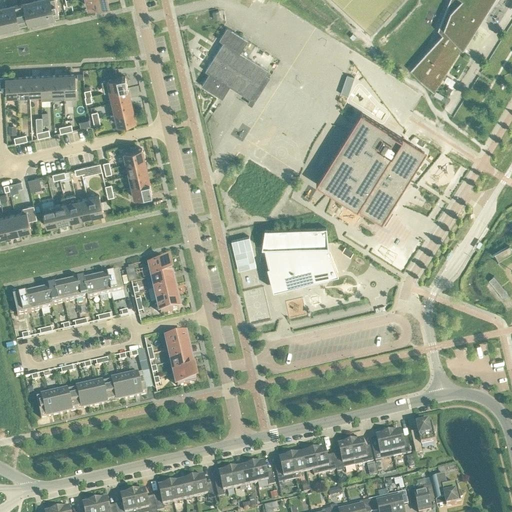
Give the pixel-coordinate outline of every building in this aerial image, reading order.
[(42,0),(33,0),(31,1),(35,20),(47,17),(42,0)] [(55,0),(42,0),(47,17),(59,14),(55,0)] [(448,0),(437,29),(442,33),(410,69),(433,91),(489,0),(448,0)] [(31,1),(19,3),(23,22),(35,20),(31,1)] [(19,3),(7,6),(12,25),(23,22),(19,3)] [(7,6),(0,7),(0,27),(12,25),(7,6)] [(265,74),(268,70),(240,52),(247,39),(227,26),(219,39),(221,40),(223,41),(205,70),(209,72),(201,84),(218,95),(222,98),(229,85),(250,98),(247,102),(251,105),(269,76),(265,74)] [(347,72),(341,90),(348,93),(355,74),(347,72)] [(63,74),(64,92),(64,98),(76,98),(75,73),(63,74)] [(63,74),(51,75),(52,93),(64,92),(63,74)] [(40,75),(29,76),(30,94),(41,93),(40,75)] [(51,75),(40,75),(41,93),(52,93),(51,75)] [(104,92),(110,91),(127,87),(125,75),(101,80),(104,92)] [(18,95),(17,76),(5,77),(6,95),(18,95)] [(29,76),(17,76),(18,95),(30,94),(29,76)] [(110,91),(112,102),(130,98),(127,87),(110,91)] [(112,102),(115,113),(132,109),(130,98),(112,102)] [(132,109),(115,113),(117,124),(135,120),(132,109)] [(414,173),(416,166),(421,160),(424,152),(419,149),(414,144),(408,143),(407,142),(404,139),(402,137),(399,135),(361,111),(350,127),(316,183),(330,192),(381,224),(393,206),(399,196),(401,190),(406,185),(408,178),(414,173)] [(124,152),(126,163),(144,159),(141,148),(124,152)] [(249,158),(229,193),(268,215),(287,180),(249,158)] [(126,163),(129,174),(147,170),(144,159),(126,163)] [(129,174),(132,185),(149,181),(147,170),(129,174)] [(149,181),(132,185),(134,197),(152,193),(149,181)] [(99,194),(87,197),(91,215),(103,212),(102,209),(100,201),(99,194)] [(87,197),(76,200),(80,217),(91,215),(87,197)] [(108,199),(100,201),(102,209),(110,207),(108,199)] [(76,200),(65,202),(69,220),(80,217),(76,200)] [(65,202),(54,205),(58,222),(69,220),(65,202)] [(21,212),(15,214),(19,232),(31,229),(28,220),(37,218),(33,204),(23,207),(21,210),(21,212)] [(58,222),(54,205),(42,207),(46,225),(58,222)] [(15,214),(4,216),(8,234),(19,232),(15,214)] [(264,228),(262,247),(264,247),(268,265),(267,265),(273,288),(328,275),(338,272),(328,248),(326,227),(264,228)] [(256,265),(249,236),(231,240),(238,270),(256,265)] [(498,260),(496,261),(511,252),(511,250),(509,245),(510,244),(510,243),(492,254),(494,253),(498,260)] [(350,256),(353,251),(345,246),(342,251),(350,256)] [(149,268),(152,280),(171,276),(168,263),(149,268)] [(123,293),(119,274),(107,277),(111,296),(112,296),(113,302),(125,299),(123,293)] [(488,279),(487,278),(504,299),(504,298),(503,297),(508,293),(509,294),(502,286),(501,285),(493,275),(489,278),(488,279)] [(152,280),(155,292),(174,287),(171,276),(152,280)] [(107,277),(95,280),(99,299),(111,296),(107,277)] [(83,280),(71,283),(75,302),(87,299),(83,282),(84,282),(83,280)] [(95,280),(84,282),(83,282),(87,299),(87,301),(99,299),(95,280)] [(71,283),(60,286),(64,305),(75,302),(71,283)] [(47,289),(48,291),(52,307),(64,305),(60,286),(47,289)] [(176,299),(174,287),(155,292),(148,293),(151,305),(158,303),(176,299)] [(48,291),(36,293),(41,312),(53,309),(52,307),(48,291)] [(36,293),(25,296),(29,315),(41,312),(36,293)] [(29,315),(25,296),(13,299),(17,318),(29,315)] [(176,299),(158,303),(160,315),(179,311),(176,299)] [(166,340),(169,352),(188,348),(185,336),(166,340)] [(169,352),(172,364),(190,360),(188,348),(169,352)] [(146,363),(144,352),(137,353),(129,355),(130,360),(138,358),(139,365),(146,363)] [(172,364),(174,376),(193,371),(190,360),(172,364)] [(193,371),(174,376),(177,388),(196,384),(193,371)] [(152,388),(148,373),(142,374),(142,377),(145,390),(152,388)] [(142,377),(130,379),(135,398),(147,396),(145,390),(142,377)] [(130,379),(119,382),(123,401),(135,398),(130,379)] [(119,382),(107,385),(111,404),(123,401),(119,382)] [(107,385),(95,388),(100,406),(111,404),(107,385)] [(95,388),(84,390),(88,409),(100,406),(95,388)] [(84,390),(72,393),(76,412),(88,409),(84,390)] [(72,393),(60,396),(65,415),(76,412),(72,393)] [(60,396),(48,398),(53,417),(65,415),(60,396)] [(53,417),(48,398),(36,401),(41,420),(53,417)] [(420,447),(435,444),(433,436),(435,435),(435,430),(432,429),(430,424),(416,427),(419,441),(412,443),(415,456),(422,455),(420,447)] [(400,433),(387,435),(393,459),(411,455),(408,442),(402,444),(400,433)] [(393,459),(387,435),(375,438),(378,449),(372,451),(375,463),(393,459)] [(362,441),(350,444),(355,468),(373,463),(370,451),(364,452),(362,441)] [(333,460),(336,472),(337,474),(344,473),(344,470),(355,468),(350,444),(338,447),(340,458),(333,460)] [(323,451),(313,453),(318,476),(336,472),(333,460),(327,461),(324,450),(323,450),(323,451)] [(302,455),(301,455),(306,474),(311,473),(314,477),(318,476),(313,453),(302,456),(302,455)] [(301,456),(290,458),(296,481),(300,480),(300,475),(306,474),(301,455),(301,456)] [(296,481),(290,458),(280,461),(279,460),(279,461),(281,472),(275,473),(278,485),(296,481)] [(375,463),(368,465),(371,476),(378,475),(375,463)] [(263,465),(252,467),(256,485),(267,483),(268,488),(275,486),(272,474),(266,475),(264,464),(263,464),(263,465)] [(241,469),(245,488),(256,485),(252,467),(241,470),(241,469)] [(241,470),(230,472),(234,491),(245,488),(241,469),(241,470)] [(234,491),(230,472),(219,475),(219,474),(218,474),(221,486),(215,487),(218,499),(224,498),(223,493),(234,491)] [(203,479),(192,481),(196,499),(207,497),(208,502),(214,500),(212,488),(206,489),(203,478),(202,478),(203,479)] [(435,501),(435,503),(444,501),(446,509),(460,505),(459,500),(462,498),(459,493),(458,494),(456,486),(446,488),(444,478),(430,481),(432,487),(435,501)] [(181,483),(185,502),(196,499),(192,481),(181,484),(181,483)] [(180,484),(170,486),(174,505),(185,502),(181,483),(180,483),(180,484)] [(160,500),(154,501),(156,511),(162,511),(164,511),(163,507),(174,505),(170,486),(159,489),(159,488),(158,488),(160,500)] [(434,505),(433,501),(435,501),(432,487),(407,493),(410,506),(416,504),(417,511),(430,511),(431,511),(429,506),(434,505)] [(144,492),(132,495),(136,511),(156,511),(154,501),(147,503),(144,492)] [(319,494),(321,501),(328,500),(326,493),(319,494)] [(405,494),(387,498),(390,511),(403,511),(402,507),(408,506),(405,494)] [(123,508),(116,510),(116,511),(136,511),(132,495),(121,497),(120,497),(123,508)] [(390,511),(387,498),(368,502),(370,511),(390,511)] [(106,501),(95,504),(96,511),(116,511),(116,510),(109,511),(107,500),(106,500),(106,501)] [(370,511),(368,502),(349,507),(350,511),(370,511)]
